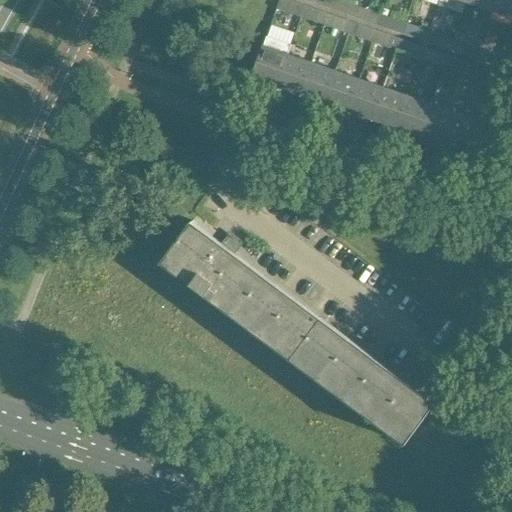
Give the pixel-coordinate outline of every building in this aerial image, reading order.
[(305,6),(287,0),(279,0),(277,9),(301,17),(305,6)] [(333,0),(307,0),(307,1),(331,9),(333,0)] [(358,6),(340,0),(333,0),(331,9),(354,17),(358,6)] [(467,0),(466,2),(490,10),(493,0),(467,0)] [(511,0),(493,0),(490,10),(511,17),(511,0)] [(301,17),(325,25),(329,14),(305,6),(301,17)] [(382,15),(358,6),(354,17),(378,25),(382,15)] [(353,23),(329,14),(325,25),(349,33),(353,23)] [(378,25),(402,34),(406,23),(382,15),(378,25)] [(349,33),(373,42),(376,31),(353,23),(349,33)] [(430,31),(406,23),(402,34),(426,42),(430,31)] [(263,46),(252,78),(277,86),(276,88),(277,88),(288,54),(287,54),(295,33),(271,25),(267,36),(264,46),(263,46)] [(373,42),(396,50),(400,39),(376,31),(373,42)] [(453,39),(430,31),(426,42),(450,50),(453,39)] [(396,50),(420,58),(424,47),(400,39),(396,50)] [(477,48),(453,39),(450,50),(474,58),(477,48)] [(420,58),(444,67),(448,56),(424,47),(420,58)] [(474,58),(497,67),(501,56),(477,48),(474,58)] [(300,96),(312,63),(288,54),(277,88),(278,86),(301,95),(300,96)] [(472,64),(448,56),(444,67),(468,75),(472,64)] [(511,59),(501,56),(497,67),(511,71),(511,59)] [(302,95),(325,103),(336,71),(312,63),(300,96),(301,97),(302,95)] [(468,75),(492,83),(495,72),(472,64),(468,75)] [(349,111),(360,79),(336,71),(325,103),(324,105),(325,105),(325,103),(349,111)] [(511,77),(495,72),(492,83),(511,90),(511,77)] [(349,111),(372,119),(383,87),(360,79),(349,111),(348,113),(349,113),(349,111)] [(407,96),(383,87),(372,119),(372,121),(373,120),(396,128),(407,96)] [(419,138),(431,104),(407,96),(396,128),(396,129),(396,130),(397,128),(420,136),(419,138)] [(455,112),(431,104),(419,138),(420,138),(421,136),(444,144),(443,146),(455,112)] [(467,154),(479,120),(455,112),(443,146),(444,146),(445,144),(468,152),(467,154)] [(503,129),(479,120),(467,154),(468,154),(468,153),(491,160),(490,162),(491,163),(492,161),(503,129)] [(230,234),(224,243),(194,220),(195,220),(194,219),(192,221),(163,260),(163,261),(164,260),(406,442),(405,443),(406,443),(436,402),(435,402),(235,252),(237,249),(230,243),(235,237),(235,238),(236,237),(228,231),(228,232),(230,234)]
